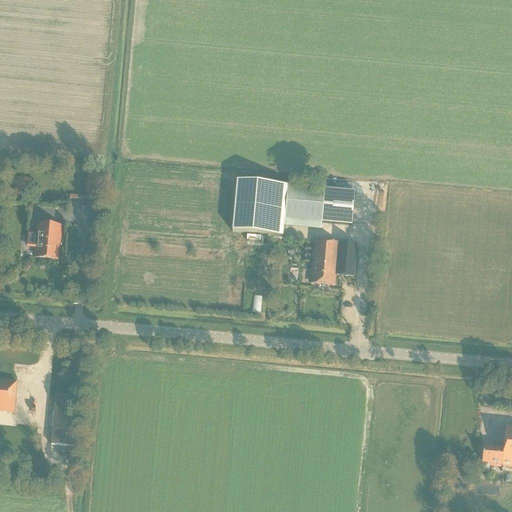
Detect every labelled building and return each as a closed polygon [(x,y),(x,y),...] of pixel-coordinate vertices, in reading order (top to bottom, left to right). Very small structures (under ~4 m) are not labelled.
[(88,174),(86,194),(98,195),(100,175),(88,174)] [(16,194),(31,194),(32,179),(17,178),(16,194)] [(279,186),(237,182),(233,232),(274,236),(279,186)] [(323,223),(326,190),(295,187),(296,185),(290,184),(286,220),(323,223)] [(326,190),(323,223),(352,226),(355,193),(326,190)] [(29,233),(27,247),(36,248),(35,259),(59,261),(62,226),(38,224),(37,234),(29,233)] [(256,241),(256,235),(242,233),(241,239),(256,241)] [(354,277),(357,244),(314,242),(311,284),(335,285),(336,276),(354,277)] [(0,412),(15,414),(18,382),(0,380),(0,412)] [(52,446),(76,448),(79,398),(68,397),(56,397),(52,446)] [(502,468),(511,468),(511,427),(507,427),(505,448),(484,447),(482,464),(502,466),(502,468)]
